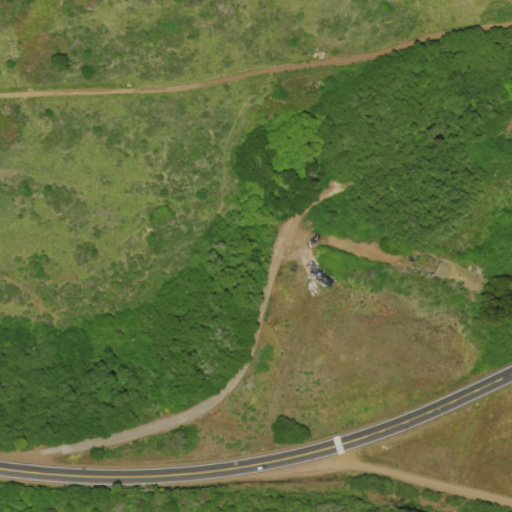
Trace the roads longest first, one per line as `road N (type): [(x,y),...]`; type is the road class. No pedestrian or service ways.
road 1 (residential): [(0,470),(175,480),(339,447)]
road 2 (track): [(254,76),(511,28)]
road 3 (track): [(0,99),(146,96),(254,76)]
road 4 (residential): [(339,447),(511,378)]
road 5 (track): [(339,447),(359,466),(511,503)]
